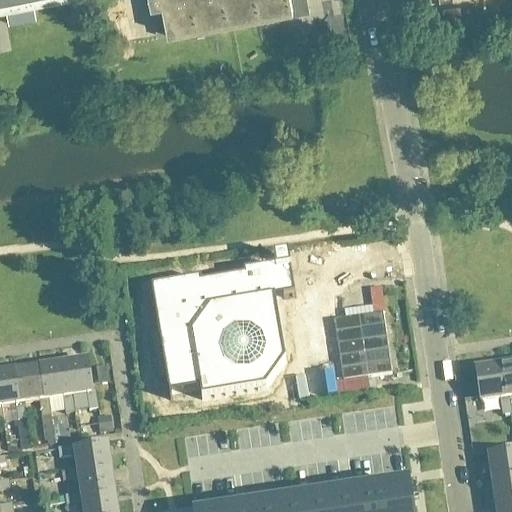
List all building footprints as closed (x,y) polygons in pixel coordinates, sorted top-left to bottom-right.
[(0,0),(0,14),(6,13),(33,8),(72,1),(71,0),(0,0)] [(292,11),(290,0),(149,0),(156,37),(292,11)] [(306,0),(290,0),(294,16),(309,13),(306,0)] [(33,8),(6,13),(8,26),(36,20),(33,8)] [(250,274),(151,289),(168,401),(170,401),(169,397),(199,392),(200,401),(265,391),(284,364),(274,302),(288,299),(284,274),(289,273),(289,278),(291,278),(288,260),(274,262),(276,274),(251,278),(250,274)] [(345,319),(334,320),(342,384),(336,385),(337,396),(369,392),(367,378),(391,374),(380,288),(369,289),(371,307),(344,310),(345,319)] [(86,394),(89,411),(98,409),(96,392),(92,392),(88,361),(63,365),(68,397),(72,396),(86,394)] [(63,398),(65,415),(75,413),(72,396),(68,397),(63,365),(39,368),(44,401),(48,400),(63,398)] [(511,397),(511,365),(500,367),(505,399),(509,398),(511,397)] [(500,400),(502,416),(511,414),(509,398),(505,399),(500,367),(476,371),(481,403),(500,400)] [(39,402),(41,418),(51,417),(48,400),(44,401),(39,368),(16,372),(20,404),(25,404),(39,402)] [(15,405),(18,422),(27,420),(25,404),(20,404),(16,372),(0,374),(0,407),(1,407),(15,405)] [(300,398),(280,404),(283,414),(303,408),(300,398)] [(110,420),(98,422),(100,436),(112,434),(110,420)] [(111,470),(107,446),(76,450),(76,447),(58,450),(59,459),(76,456),(78,471),(78,475),(111,470)] [(511,452),(489,456),(492,481),(511,477),(511,452)] [(114,494),(111,470),(78,475),(78,471),(61,473),(63,483),(79,480),(81,495),(82,498),(114,494)] [(511,477),(492,481),(496,504),(511,502),(511,477)] [(0,492),(10,491),(9,482),(0,482),(0,492)] [(411,511),(411,507),(410,501),(409,496),(408,488),(360,495),(361,502),(292,511),(411,511)] [(117,511),(114,494),(82,498),(81,495),(65,497),(66,506),(83,504),(83,511),(117,511)] [(511,511),(511,502),(496,504),(497,511),(511,511)]
